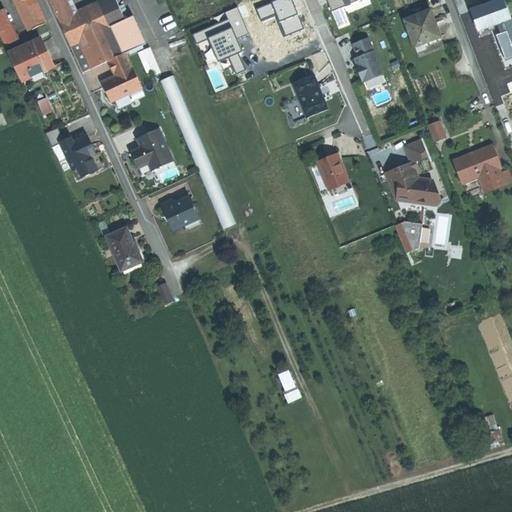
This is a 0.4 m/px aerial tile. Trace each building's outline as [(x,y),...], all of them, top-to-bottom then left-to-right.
[(36,0),(25,0),(20,2),(33,30),(47,23),(36,0)] [(64,0),(49,0),(61,23),(70,19),(69,9),(64,0)] [(117,0),(111,0),(101,5),(111,28),(125,22),(127,21),(117,0)] [(289,0),(219,0),(210,4),(243,82),(312,54),(289,0)] [(361,0),(326,0),(330,10),(361,0)] [(511,19),(511,18),(505,0),(501,0),(493,3),(472,11),(479,31),(493,26),(511,19)] [(70,19),(61,23),(71,46),(111,28),(101,5),(89,10),(70,19)] [(0,12),(0,30),(7,46),(18,41),(4,10),(0,12)] [(416,47),(442,37),(435,18),(432,10),(405,20),(416,47)] [(137,33),(144,35),(135,17),(128,20),(135,34),(137,33)] [(511,22),(511,19),(493,26),(501,49),(511,44),(511,22)] [(125,22),(138,49),(148,44),(144,35),(137,33),(135,34),(128,20),(127,21),(125,22)] [(125,22),(111,28),(124,55),(125,54),(138,49),(125,22)] [(111,28),(71,46),(84,73),(110,62),(124,55),(111,28)] [(442,37),(416,47),(420,58),(446,48),(442,37)] [(360,58),(362,64),(359,65),(358,65),(362,74),(366,82),(384,73),(369,39),(355,45),(360,58)] [(24,48),(10,54),(23,82),(33,78),(44,72),(55,68),(48,53),(42,40),(30,45),(24,48)] [(156,69),(150,47),(139,51),(145,72),(156,69)] [(124,55),(110,62),(116,75),(131,67),(125,54),(124,55)] [(142,87),(132,67),(131,67),(116,75),(104,80),(109,90),(113,100),(130,92),(142,87)] [(44,72),(33,78),(35,82),(46,77),(44,72)] [(163,78),(221,229),(233,224),(175,74),(163,78)] [(322,94),(316,80),(296,88),(308,118),(329,109),(322,94)] [(142,87),(130,92),(134,100),(145,95),(142,87)] [(47,99),(39,102),(44,113),(52,109),(47,99)] [(441,123),(429,127),(435,143),(447,138),(441,123)] [(160,130),(139,140),(144,149),(133,154),(137,162),(140,168),(150,163),(154,171),(164,166),(163,162),(172,158),(160,130)] [(89,137),(65,148),(79,179),(91,174),(92,175),(96,173),(96,172),(98,171),(92,157),(97,154),(93,146),(89,137)] [(397,170),(385,175),(389,187),(393,185),(398,199),(407,195),(410,204),(423,199),(429,214),(431,213),(427,205),(429,204),(438,205),(441,201),(434,182),(423,179),(415,159),(421,161),(429,158),(423,141),(404,148),(410,165),(397,170)] [(493,184),(495,190),(511,183),(511,179),(509,172),(502,175),(500,170),(502,170),(493,148),(485,151),(456,162),(464,184),(480,178),(484,188),(493,184)] [(340,155),(320,163),(331,191),(351,183),(342,162),(340,155)] [(163,162),(164,166),(174,161),(172,158),(163,162)] [(150,163),(140,168),(143,175),(154,171),(150,163)] [(331,191),(320,163),(311,167),(322,195),(331,191)] [(480,178),(464,184),(468,194),(484,188),(480,178)] [(486,193),(495,190),(493,184),(484,188),(486,193)] [(393,185),(389,187),(395,201),(410,204),(407,195),(398,199),(393,185)] [(174,201),(163,206),(169,219),(174,230),(185,225),(184,223),(197,217),(192,206),(195,205),(191,196),(179,201),(174,201)] [(201,220),(195,205),(192,206),(197,217),(184,223),(185,225),(186,227),(201,220)] [(418,248),(417,244),(431,240),(427,227),(422,229),(419,219),(396,226),(404,253),(418,248)] [(128,229),(109,237),(123,271),(144,262),(137,245),(135,246),(132,239),(128,229)] [(176,301),(169,285),(157,290),(164,306),(176,301)] [(289,369),(277,374),(289,402),(301,397),(289,369)] [(486,430),(492,446),(503,442),(498,426),(486,430)]
